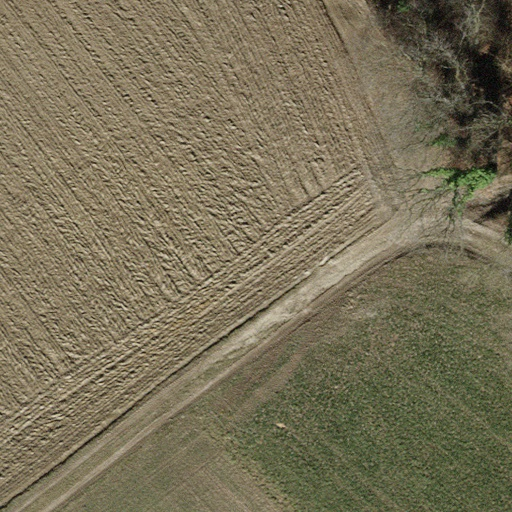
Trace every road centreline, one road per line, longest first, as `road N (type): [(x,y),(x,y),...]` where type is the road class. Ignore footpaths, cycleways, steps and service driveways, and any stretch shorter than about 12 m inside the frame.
road 1 (track): [(511,193),(441,196),(30,511)]
road 2 (track): [(511,267),(441,196),(347,0)]
